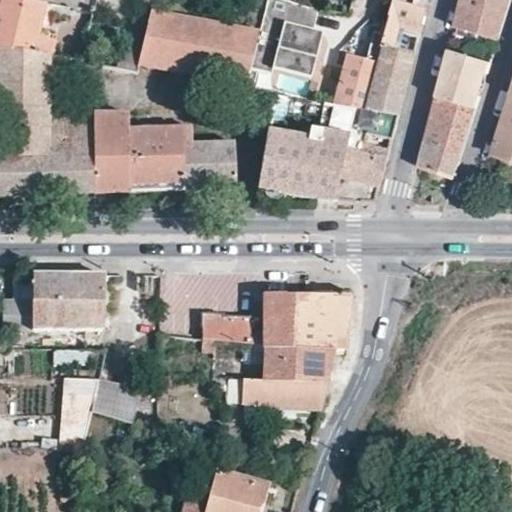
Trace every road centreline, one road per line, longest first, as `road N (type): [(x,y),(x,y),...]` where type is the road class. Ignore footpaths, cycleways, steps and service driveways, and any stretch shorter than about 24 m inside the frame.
road 1 (primary): [(0,233),(382,233)]
road 2 (tertiary): [(411,233),(312,511)]
road 3 (residential): [(446,0),(382,233)]
road 4 (residential): [(511,39),(455,233)]
